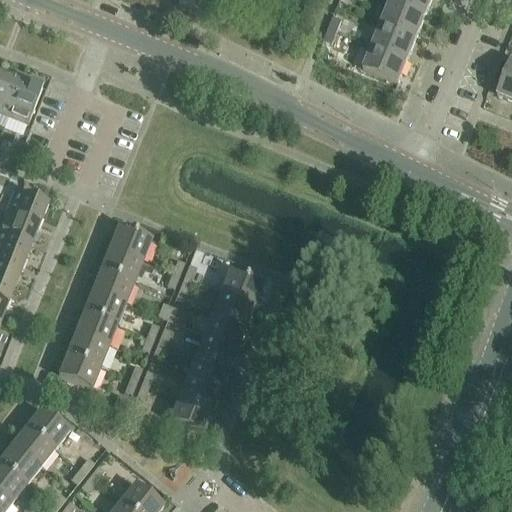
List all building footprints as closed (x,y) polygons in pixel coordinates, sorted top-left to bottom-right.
[(433,0),(393,0),(391,6),(426,20),(433,0)] [(426,20),(391,6),(382,28),(417,42),(426,20)] [(333,22),(328,34),(336,37),(341,25),(333,22)] [(417,42),(382,28),(373,51),(407,65),(417,42)] [(328,34),(324,45),(332,48),(336,37),(328,34)] [(407,65),(373,51),(363,75),(398,88),(407,65)] [(497,99),(511,105),(511,65),(497,99)] [(14,82),(3,78),(0,85),(0,119),(7,122),(24,81),(16,77),(14,82)] [(32,84),(24,81),(7,122),(27,130),(42,94),(30,89),(32,84)] [(15,195),(6,216),(39,229),(48,208),(15,195)] [(39,229),(6,216),(0,231),(0,236),(31,249),(39,229)] [(118,232),(109,254),(142,267),(151,245),(118,232)] [(0,236),(0,259),(23,269),(31,249),(0,236)] [(109,254),(100,275),(134,288),(142,267),(109,254)] [(0,259),(0,283),(15,289),(23,269),(0,259)] [(177,266),(172,279),(179,282),(184,269),(177,266)] [(196,274),(189,271),(183,283),(191,286),(196,274)] [(100,275),(92,296),(125,309),(134,288),(100,275)] [(229,276),(220,298),(254,311),(262,289),(229,276)] [(179,282),(172,279),(166,292),(174,295),(179,282)] [(15,289),(0,283),(0,306),(7,309),(15,289)] [(191,286),(183,283),(178,296),(186,299),(191,286)] [(92,296),(83,317),(117,330),(125,309),(92,296)] [(254,311),(220,298),(212,319),(245,333),(254,311)] [(162,306),(157,320),(164,323),(169,309),(162,306)] [(180,314),(172,311),(167,324),(174,327),(180,314)] [(83,317),(75,338),(108,352),(117,330),(83,317)] [(245,333),(212,319),(203,340),(237,354),(245,333)] [(151,329),(146,342),(154,345),(159,332),(151,329)] [(171,337),(163,334),(158,347),(166,350),(171,337)] [(75,338),(67,359),(100,373),(108,352),(75,338)] [(237,354),(203,340),(195,362),(228,375),(237,354)] [(154,345),(146,342),(141,355),(148,358),(154,345)] [(166,350),(158,347),(153,360),(160,363),(166,350)] [(91,395),(100,373),(67,359),(58,381),(91,395)] [(228,375),(195,362),(186,383),(220,396),(228,375)] [(134,372),(129,385),(137,388),(142,375),(134,372)] [(154,379),(146,376),(141,389),(149,392),(154,379)] [(220,396),(186,383),(178,404),(211,417),(220,396)] [(137,388),(129,385),(124,398),(131,401),(137,388)] [(149,392),(141,389),(136,402),(143,405),(149,392)] [(211,417),(178,404),(169,426),(203,439),(211,417)] [(41,414),(26,433),(54,455),(69,437),(41,414)] [(26,433),(12,451),(40,473),(54,455),(26,433)] [(12,451),(0,465),(0,470),(26,491),(40,473),(12,451)] [(88,464),(79,475),(85,480),(94,469),(88,464)] [(0,470),(0,499),(12,509),(26,491),(0,470)] [(98,472),(89,483),(95,488),(104,477),(98,472)] [(70,486),(76,491),(85,480),(79,475),(70,486)] [(89,483),(80,494),(86,499),(95,488),(89,483)] [(135,489),(120,507),(125,511),(162,511),(163,511),(135,489)] [(0,499),(0,511),(8,511),(12,509),(0,499)] [(59,499),(50,510),(52,511),(59,511),(65,504),(59,499)]
